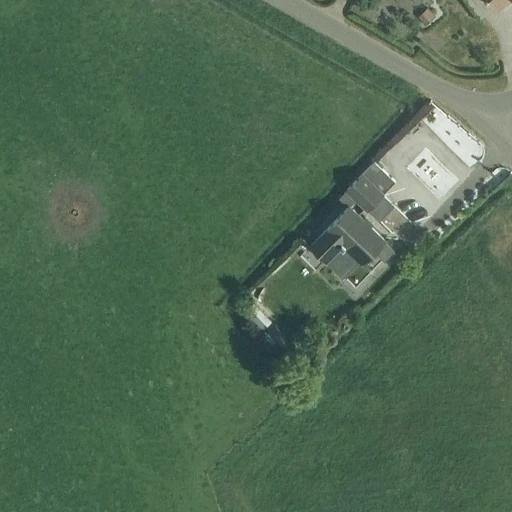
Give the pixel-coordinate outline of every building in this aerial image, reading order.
[(511,0),(488,0),(495,8),(506,0),(511,0)] [(428,8),(418,18),(425,26),(435,16),(428,8)] [(368,209),(395,180),(375,160),(347,188),(368,209)] [(349,205),(311,244),(326,259),(344,277),(361,259),(363,261),(384,239),(349,205)] [(255,319),(262,312),(253,303),(246,310),(255,319)] [(274,320),(265,330),(285,351),(295,342),(274,320)] [(260,374),(240,394),(251,404),(270,383),(260,374)]
